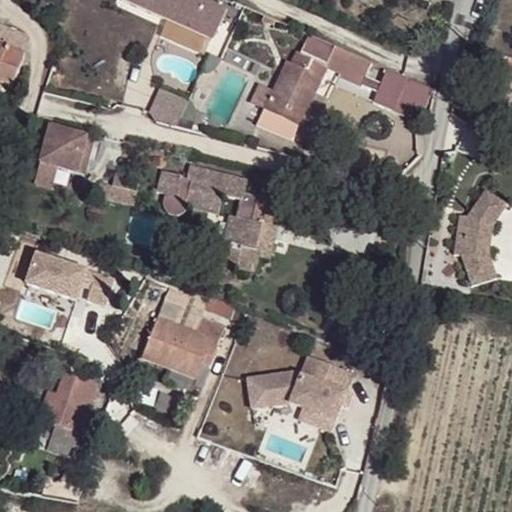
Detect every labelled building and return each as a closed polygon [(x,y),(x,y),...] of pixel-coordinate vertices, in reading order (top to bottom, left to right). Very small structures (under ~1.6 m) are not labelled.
[(202,0),(122,0),(122,2),(213,42),(226,11),(202,0)] [(265,16),(262,22),(273,27),(276,22),(265,16)] [(0,83),(13,88),(25,55),(21,54),(27,38),(0,28),(0,83)] [(287,63),(264,112),(299,128),(315,95),(326,70),(341,77),(340,80),(361,89),(361,87),(365,79),(371,64),(309,36),(300,55),(297,54),(292,66),(287,63)] [(210,56),(202,75),(207,77),(210,76),(215,72),(222,61),(210,56)] [(378,94),(373,105),(419,124),(433,92),(387,73),(382,85),(378,94)] [(378,94),(382,85),(365,79),(361,87),(378,94)] [(152,114),(158,124),(178,130),(181,123),(189,103),(162,92),(152,114)] [(468,112),(472,98),(455,94),(452,108),(468,112)] [(317,128),(329,102),(315,95),(299,128),(310,133),(317,128)] [(189,103),(181,123),(194,126),(196,121),(196,113),(193,106),(190,102),(189,103)] [(293,142),(299,128),(264,112),(258,126),(293,142)] [(51,129),(41,165),(58,170),(84,177),(90,155),(83,153),(86,139),(51,129)] [(90,155),(94,141),(86,139),(83,153),(90,155)] [(52,191),(58,170),(41,165),(35,186),(52,191)] [(163,173),(158,195),(166,196),(164,203),(164,209),(165,212),(169,216),(174,218),(179,218),(184,215),(187,212),(188,209),(218,216),(222,197),(240,201),(236,219),(231,218),(224,249),(241,253),(237,268),(237,271),(255,275),(259,259),(269,262),(281,213),(269,210),(256,207),(258,198),(245,195),(248,182),(190,168),(187,181),(182,180),(182,178),(163,173)] [(97,199),(118,204),(121,190),(137,193),(140,181),(116,175),(113,188),(100,185),(97,199)] [(134,207),(137,193),(121,190),(118,204),(134,207)] [(489,256),(493,228),(508,206),(486,191),(467,218),(461,258),(472,289),(498,280),(489,256)] [(269,210),(272,199),(259,195),(258,198),(256,207),(269,210)] [(461,258),(467,218),(459,217),(454,257),(461,258)] [(237,268),(241,253),(224,249),(221,264),(237,268)] [(27,268),(18,265),(14,276),(24,278),(27,268)] [(202,320),(208,305),(170,290),(165,304),(183,311),(177,327),(197,334),(202,320)] [(165,304),(143,360),(197,381),(203,366),(206,359),(212,361),(224,329),(202,320),(197,334),(177,327),(183,311),(165,304)] [(209,369),(212,361),(206,359),(203,366),(209,369)] [(248,381),(252,411),(289,405),(304,411),(335,424),(353,376),(309,359),(301,377),(293,375),(248,381)] [(46,450),(71,459),(96,386),(65,375),(58,396),(50,393),(40,421),(54,426),(46,450)] [(110,401),(108,409),(120,413),(123,406),(110,401)] [(331,435),(335,424),(304,411),(299,422),(331,435)] [(51,511),(0,497),(0,511),(51,511)]
